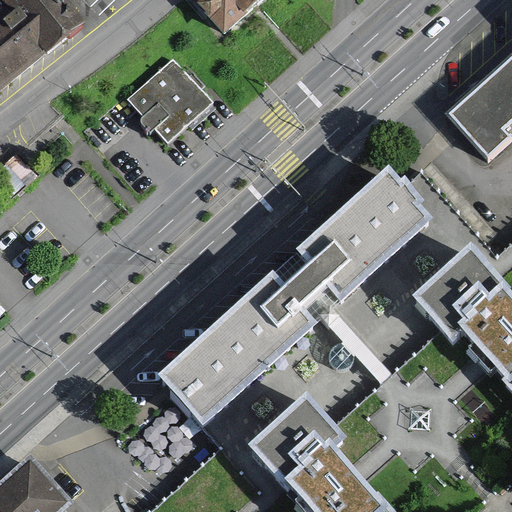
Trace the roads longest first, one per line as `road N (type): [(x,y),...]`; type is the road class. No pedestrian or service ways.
road 1 (primary): [(0,435),(481,0)]
road 2 (primary): [(416,0),(0,377)]
road 3 (residential): [(0,114),(145,0)]
